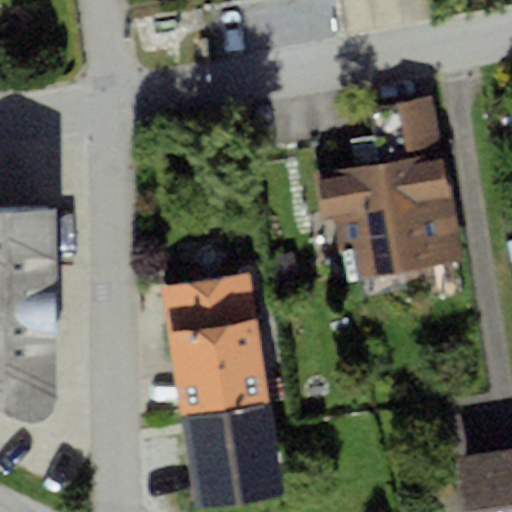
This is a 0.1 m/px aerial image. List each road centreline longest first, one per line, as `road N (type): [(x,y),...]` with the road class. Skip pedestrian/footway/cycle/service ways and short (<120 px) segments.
road 1 (residential): [(109,104),(511,29)]
road 2 (residential): [(109,104),(118,511)]
